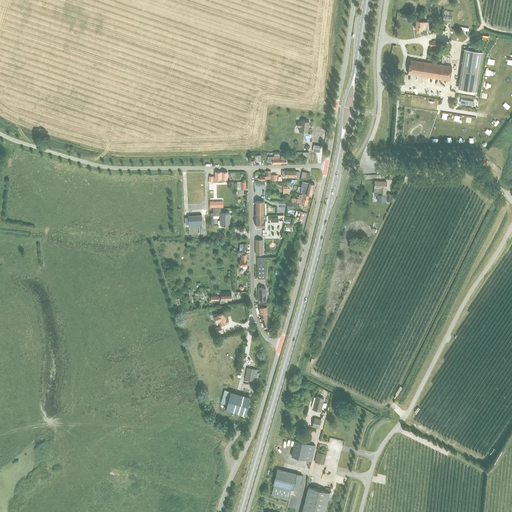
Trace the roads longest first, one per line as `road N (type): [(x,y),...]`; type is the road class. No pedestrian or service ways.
road 1 (secondary): [(240,511),(339,147)]
road 2 (unclassified): [(511,200),(471,167),(365,166),(379,111),(386,0)]
road 3 (unclassified): [(511,226),(375,456),(360,511)]
road 4 (unclassified): [(249,167),(107,167),(0,134)]
road 5 (unclassified): [(280,344),(255,318),(249,167)]
road 6 (unclassified): [(280,344),(326,167)]
road 7 (unclassified): [(218,511),(280,344)]
road 8 (unclassified): [(326,167),(353,0)]
